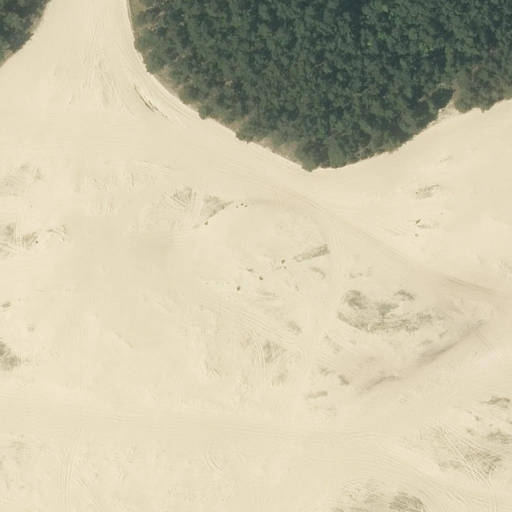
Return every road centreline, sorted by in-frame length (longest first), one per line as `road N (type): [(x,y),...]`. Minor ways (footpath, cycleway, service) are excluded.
road 1 (track): [(511,119),(355,179),(302,180),(84,124),(0,118)]
road 2 (track): [(511,508),(0,396)]
